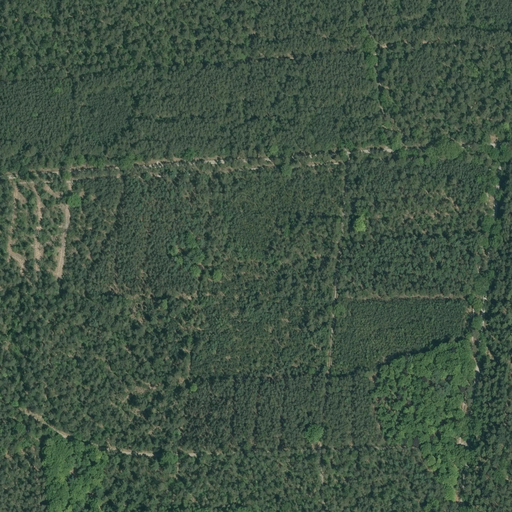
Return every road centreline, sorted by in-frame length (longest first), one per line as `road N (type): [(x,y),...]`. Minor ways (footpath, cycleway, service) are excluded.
road 1 (unknown): [(0,185),(487,154),(451,511)]
road 2 (track): [(0,84),(374,49)]
road 3 (track): [(461,511),(501,143)]
road 4 (track): [(350,152),(319,451),(324,511)]
road 5 (track): [(0,176),(350,152)]
road 6 (track): [(467,448),(176,454),(168,511)]
road 7 (track): [(176,454),(126,454),(0,404)]
road 8 (track): [(483,298),(375,297),(339,267)]
road 9 (track): [(374,49),(405,40),(511,44)]
road 10 (track): [(511,142),(389,150)]
